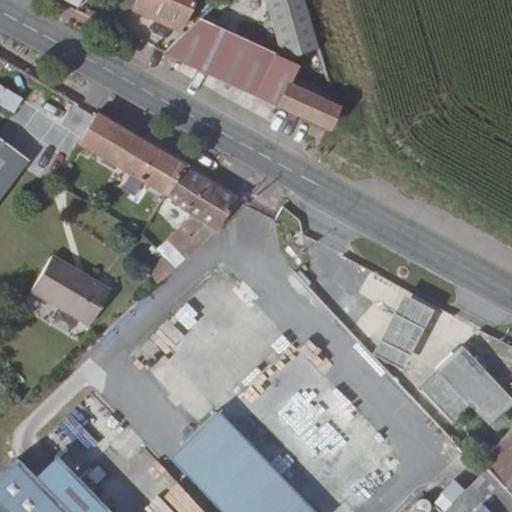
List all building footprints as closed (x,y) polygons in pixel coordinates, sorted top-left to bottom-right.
[(196,5),(202,8),(204,4),(195,0),(143,0),(140,6),(184,28),(196,5)] [(274,0),(288,47),(320,37),(308,0),(274,0)] [(168,50),(330,129),(342,112),(337,93),(195,26),(168,50)] [(0,103),(16,114),(25,98),(0,83),(0,103)] [(94,111),(77,138),(163,188),(181,159),(94,111)] [(0,134),(0,195),(29,156),(0,134)] [(166,233),(175,242),(165,251),(174,260),(222,215),(235,189),(181,159),(163,188),(176,195),(192,208),(166,233)] [(174,260),(165,251),(149,266),(157,276),(174,260)] [(25,288),(81,323),(104,289),(45,254),(25,288)] [(157,276),(149,266),(138,277),(146,285),(157,276)] [(220,269),(128,357),(194,426),(213,408),(311,511),(328,511),(380,465),(391,452),(220,269)] [(138,277),(133,281),(141,290),(146,285),(138,277)] [(429,313),(399,298),(384,327),(368,359),(398,374),(414,343),(429,313)] [(325,373),(334,363),(312,341),(302,351),(325,373)] [(505,396),(455,342),(411,385),(444,418),(462,400),(486,426),(498,415),(493,408),(505,396)] [(195,511),(75,389),(15,447),(49,481),(78,511),(195,511)] [(311,511),(213,408),(194,426),(159,459),(211,511),(311,511)] [(464,415),(457,408),(439,423),(447,431),(464,415)] [(511,410),(464,449),(481,468),(511,502),(511,410)] [(464,449),(457,456),(475,474),(481,468),(464,449)] [(457,456),(446,467),(464,485),(475,474),(457,456)] [(78,511),(49,481),(35,492),(2,459),(0,460),(0,511),(78,511)] [(350,511),(390,475),(380,465),(328,511),(350,511)] [(464,485),(490,511),(505,511),(511,504),(511,502),(481,468),(475,474),(464,485)] [(490,511),(464,485),(437,511),(490,511)]
